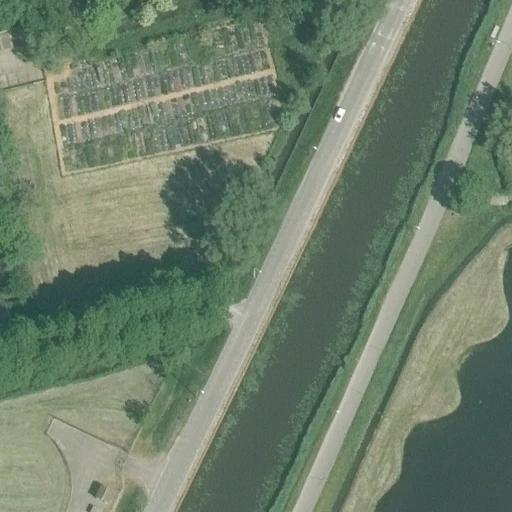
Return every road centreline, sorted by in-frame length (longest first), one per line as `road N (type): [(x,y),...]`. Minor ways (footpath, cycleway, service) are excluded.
road 1 (secondary): [(157,511),(398,0)]
road 2 (residential): [(302,511),(511,30)]
road 3 (track): [(0,370),(201,319),(245,328)]
